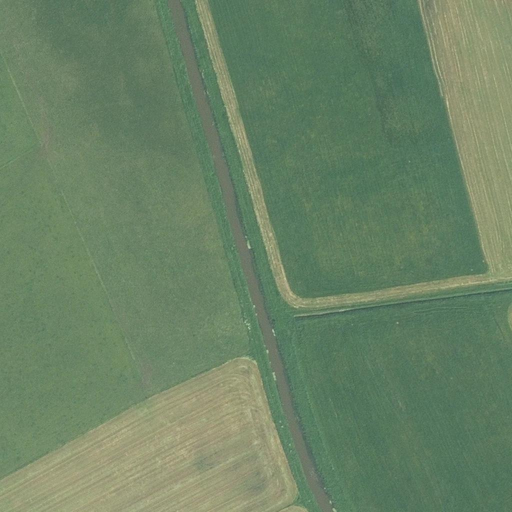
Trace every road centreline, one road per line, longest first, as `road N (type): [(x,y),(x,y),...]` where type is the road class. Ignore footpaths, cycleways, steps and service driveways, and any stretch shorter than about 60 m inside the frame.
road 1 (track): [(312,511),(263,371),(159,0)]
road 2 (track): [(185,0),(337,511)]
